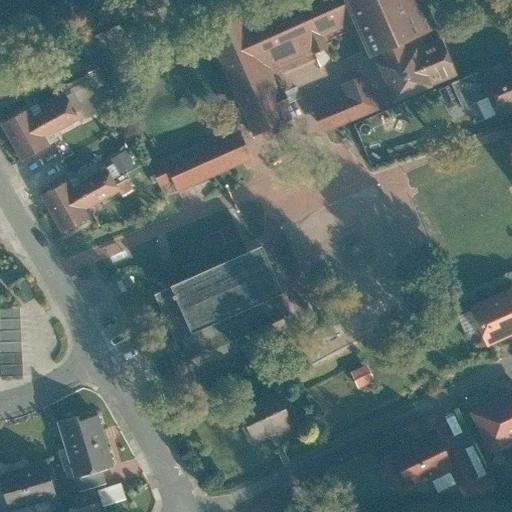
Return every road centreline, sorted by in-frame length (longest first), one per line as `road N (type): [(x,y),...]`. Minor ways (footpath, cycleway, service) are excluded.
road 1 (residential): [(197,511),(325,458),(511,362)]
road 2 (residential): [(219,0),(0,92)]
road 3 (unclassified): [(0,181),(97,357)]
road 4 (unclassified): [(97,357),(184,511)]
